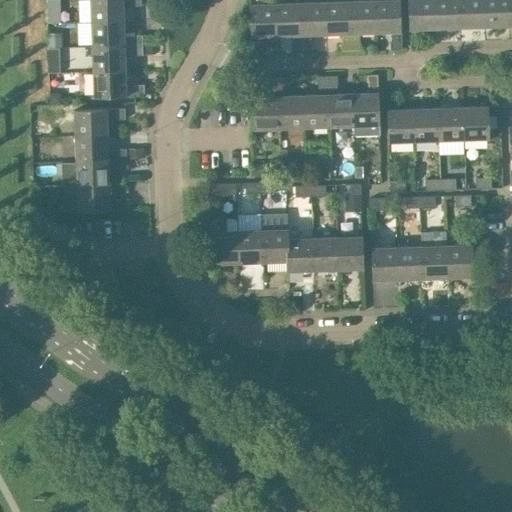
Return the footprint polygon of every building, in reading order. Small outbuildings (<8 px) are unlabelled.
[(141,5),(140,0),(90,0),(91,22),(123,21),(123,6),(141,5)] [(375,32),(373,0),(370,0),(349,1),(351,51),(361,51),(361,33),(375,32)] [(402,49),(400,0),(373,0),(375,32),(390,32),(391,50),(402,49)] [(434,28),(433,0),(408,0),(409,29),(434,28)] [(459,27),(458,0),(433,0),(434,28),(459,27)] [(484,26),(482,0),(458,0),(459,27),(484,26)] [(509,25),(507,0),(482,0),(484,26),(509,25)] [(351,51),(349,1),(324,2),(325,34),(341,33),(341,51),(351,51)] [(301,53),(300,2),(275,3),(276,36),(291,35),(292,53),(301,53)] [(325,34),(324,2),(300,2),(301,53),(312,52),(311,34),(325,34)] [(276,36),(275,3),(249,4),(251,55),(262,54),(262,36),(276,36)] [(124,36),(123,21),(91,22),(92,46),(142,45),(142,35),(124,36)] [(143,55),(142,45),(92,46),(93,71),(125,70),(125,56),(143,55)] [(126,85),(125,70),(93,71),(94,97),(144,95),(144,84),(126,85)] [(354,135),(380,134),(378,74),(367,74),(367,93),(352,93),(353,125),(354,135)] [(329,126),(327,76),(317,76),(318,95),(303,95),(304,127),(329,126)] [(353,125),(352,93),(338,94),(337,76),(327,76),(329,126),(353,125)] [(279,128),(277,78),(267,78),(268,96),(252,97),(254,129),(279,128)] [(304,127),(303,95),(288,96),(287,78),(277,78),(279,128),(304,127)] [(489,138),(488,106),(462,107),(463,139),(489,138)] [(463,139),(462,107),(437,108),(438,140),(463,139)] [(107,135),(107,120),(125,119),(125,108),(74,110),(75,135),(107,135)] [(438,140),(437,108),(412,109),(413,141),(438,140)] [(413,141),(412,109),(387,110),(388,142),(413,141)] [(108,149),(107,135),(75,135),(76,160),(126,159),(126,149),(108,149)] [(258,155),(259,175),(275,175),(274,155),(258,155)] [(127,169),(126,159),(76,160),(77,185),(109,184),(109,169),(127,169)] [(289,174),(303,173),(302,160),(288,160),(289,174)] [(491,188),(490,177),(475,178),(475,189),(491,188)] [(455,178),(440,179),(440,190),(455,189),(455,178)] [(440,190),(440,179),(425,179),(425,190),(440,190)] [(404,180),(389,181),(389,192),(405,191),(404,180)] [(258,193),(258,182),(245,183),(246,194),(258,193)] [(271,193),(271,186),(271,182),(258,182),(258,193),(271,193)] [(225,194),(225,183),(209,184),(210,195),(225,194)] [(110,199),(109,184),(77,185),(78,211),(128,209),(128,198),(110,199)] [(360,195),(360,184),(345,184),(345,195),(360,195)] [(310,196),(310,185),(295,186),(295,197),(310,196)] [(325,196),(325,185),(310,185),(310,196),(325,196)] [(470,206),(470,195),(454,195),(454,206),(470,206)] [(435,196),(420,197),(420,208),(435,208),(435,196)] [(420,208),(420,197),(405,197),(405,208),(420,208)] [(385,209),(384,198),(369,198),(369,209),(385,209)] [(238,263),(237,230),(223,231),(222,220),(211,220),(212,264),(238,263)] [(287,238),(288,238),(287,229),(262,230),(263,262),(287,261),(287,238)] [(263,262),(262,230),(237,230),(238,263),(263,262)] [(364,268),(363,248),(362,236),(337,237),(338,269),(364,268)] [(313,270),(312,237),(288,238),(287,238),(287,261),(287,271),(313,270)] [(338,269),(337,237),(312,237),(313,270),(338,269)] [(473,277),(472,244),(446,245),(447,277),(473,277)] [(447,277),(446,245),(421,246),(422,278),(447,277)] [(422,278),(421,246),(397,247),(398,279),(422,278)] [(398,279),(397,247),(371,248),(372,280),(398,279)]
